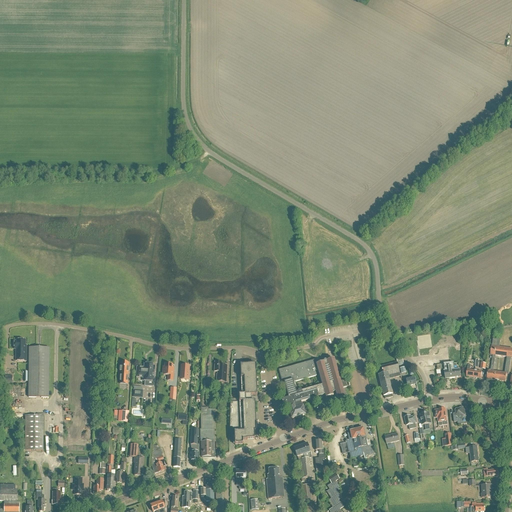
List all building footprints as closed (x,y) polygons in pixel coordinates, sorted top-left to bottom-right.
[(506,383),(507,375),(509,375),(511,359),(511,358),(511,349),(499,348),(500,340),(493,339),(492,347),(491,356),(493,356),(490,371),(490,372),(488,372),(487,380),(506,383)] [(26,346),(26,341),(16,341),(16,342),(14,342),(14,350),(16,350),(16,362),(26,362),(26,346)] [(29,348),(29,398),(49,398),(49,348),(29,348)] [(283,380),(289,399),(283,400),(285,408),(288,407),(292,420),(305,416),(303,407),(302,407),(301,403),(318,398),(318,397),(325,395),(326,398),(333,396),(333,393),(335,392),(338,400),(345,398),(342,388),(348,387),(346,380),(341,382),(334,360),(327,362),(326,361),(325,361),(324,362),(324,363),(315,365),(314,361),(281,370),(279,371),(281,380),(283,380)] [(217,375),(216,382),(226,383),(227,366),(221,366),(221,363),(215,362),(214,372),(218,372),(217,375)] [(120,368),(120,372),(120,382),(127,382),(129,363),(121,363),(121,368),(120,368)] [(377,368),(378,375),(383,397),(384,397),(385,400),(392,398),(392,395),(393,395),(389,380),(400,377),(397,363),(377,368)] [(137,368),(137,373),(136,373),(135,377),(136,377),(136,378),(145,378),(145,382),(153,382),(154,371),(152,371),(153,365),(152,365),(152,364),(147,364),(147,365),(146,365),(146,369),(141,368),(138,367),(138,368),(137,368)] [(445,378),(445,380),(448,380),(448,381),(450,381),(450,379),(461,378),(460,370),(455,370),(454,364),(444,365),(445,371),(444,371),(445,378)] [(163,367),(162,376),(168,376),(167,381),(173,382),(174,368),(173,368),(173,365),(164,365),(164,367),(163,367)] [(234,433),(235,445),(243,445),(243,441),(255,440),(254,433),(256,432),(255,402),(251,402),(251,395),(257,395),(256,365),(240,366),(241,378),(244,378),(245,395),(239,396),(239,403),(230,403),(230,431),(237,430),(237,433),(234,433)] [(181,366),(180,379),(189,379),(189,367),(181,366)] [(481,379),(482,372),(470,371),(471,366),(468,366),(466,377),(469,378),(481,379)] [(414,378),(406,380),(408,392),(417,390),(414,378)] [(456,409),(455,411),(455,414),(453,414),(454,423),(458,423),(458,426),(470,424),(469,416),(468,416),(468,414),(468,412),(466,411),(465,411),(465,409),(463,407),(460,408),(459,409),(457,409),(456,409)] [(215,451),(214,416),(215,416),(215,410),(208,410),(208,408),(201,408),(201,430),(200,430),(200,439),(201,439),(201,455),(203,455),(203,458),(211,457),(211,454),(211,451),(215,451)] [(439,411),(435,411),(436,419),(438,419),(439,427),(447,426),(445,409),(439,410),(439,411)] [(430,430),(429,425),(431,424),(429,414),(421,415),(422,426),(425,425),(426,431),(430,430)] [(25,416),(25,451),(43,451),(43,416),(25,416)] [(415,424),(417,424),(415,416),(411,417),(405,418),(406,426),(409,426),(410,430),(417,429),(415,424)] [(349,453),(350,454),(350,455),(351,460),(359,457),(364,456),(362,448),(367,447),(366,441),(367,441),(365,433),(364,433),(363,429),(362,429),(362,428),(351,431),(351,432),(350,432),(351,433),(347,434),(349,441),(347,441),(346,443),(349,453)] [(192,452),(191,461),(198,462),(198,452),(199,452),(199,445),(197,445),(197,438),(199,438),(199,430),(192,429),(191,445),(194,445),(194,452),(192,452)] [(397,434),(385,437),(387,444),(399,442),(397,434)] [(316,442),(315,442),(315,444),(315,451),(318,451),(319,459),(315,459),(316,470),(326,469),(325,458),(324,459),(323,446),(322,446),(321,441),(316,441),(316,442)] [(153,442),(153,447),(156,447),(155,469),(165,470),(166,443),(153,442)] [(307,444),(294,449),(297,458),(297,457),(299,461),(300,462),(302,482),(306,482),(306,479),(313,478),(311,467),(309,468),(308,459),(312,459),(311,453),(310,453),(307,444)] [(143,472),(144,458),(137,458),(138,446),(131,445),(130,457),(134,458),(134,464),(135,464),(134,471),(135,471),(134,476),(142,477),(142,472),(143,472)] [(477,447),(469,448),(471,463),(479,462),(477,447)] [(117,472),(116,479),(117,479),(117,483),(122,484),(122,478),(123,478),(123,473),(123,471),(126,471),(126,459),(122,459),(122,463),(121,471),(120,471),(120,473),(117,472)] [(114,491),(115,476),(111,476),(111,468),(107,467),(107,476),(108,476),(107,491),(114,491)] [(279,469),(268,469),(269,475),(267,475),(268,479),(266,480),(268,500),(284,498),(282,478),(279,479),(279,469)] [(245,471),(236,471),(236,479),(238,479),(239,490),(246,490),(245,479),(245,471)] [(339,480),(336,474),(328,479),(331,484),(327,487),(330,490),(338,485),(336,482),(339,480)] [(76,496),(78,497),(80,496),(81,496),(82,492),(84,492),(84,485),(82,485),(82,479),(75,479),(75,486),(73,485),(72,490),(75,491),(75,496),(76,496)] [(94,487),(94,495),(100,495),(101,491),(103,491),(104,480),(97,479),(97,487),(94,487)] [(206,496),(206,499),(212,499),(214,499),(214,481),(206,481),(206,489),(201,489),(201,496),(206,496)] [(15,486),(0,485),(0,496),(0,501),(4,502),(4,510),(0,509),(0,511),(19,511),(19,505),(19,502),(17,502),(17,491),(15,491),(15,486)] [(309,485),(301,486),(303,502),(311,501),(309,485)] [(340,489),(338,485),(330,490),(327,492),(331,499),(339,494),(337,491),(340,489)] [(482,486),(483,494),(482,494),(482,499),(491,498),(491,489),(492,489),(491,485),(482,486)] [(53,501),(52,501),(52,505),(59,505),(59,502),(61,502),(61,493),(57,493),(57,489),(53,489),(53,501)] [(36,500),(38,500),(38,508),(39,508),(39,511),(43,511),(44,508),(45,508),(45,500),(44,500),(44,496),(42,496),(42,491),(36,491),(36,500)] [(183,497),(182,507),(189,507),(189,502),(191,502),(192,493),(189,493),(185,492),(184,497),(183,497)] [(342,499),(339,494),(331,499),(328,501),(333,508),(333,509),(341,503),(339,500),(342,499)] [(178,508),(179,497),(173,497),(172,502),(171,505),(170,511),(178,511),(178,510),(178,508)] [(156,503),(159,511),(164,511),(164,509),(165,508),(162,501),(156,503)] [(32,508),(32,502),(28,502),(27,508),(25,508),(25,511),(33,511),(34,508),(32,508)] [(159,511),(156,503),(150,506),(152,511),(154,511),(156,511),(155,511),(159,511)] [(344,507),(341,503),(333,509),(333,508),(329,511),(341,511),(340,510),(344,507)] [(482,504),(476,504),(476,503),(472,504),(472,508),(471,508),(471,511),(475,511),(476,511),(484,511),(485,506),(482,506),(482,504)]
